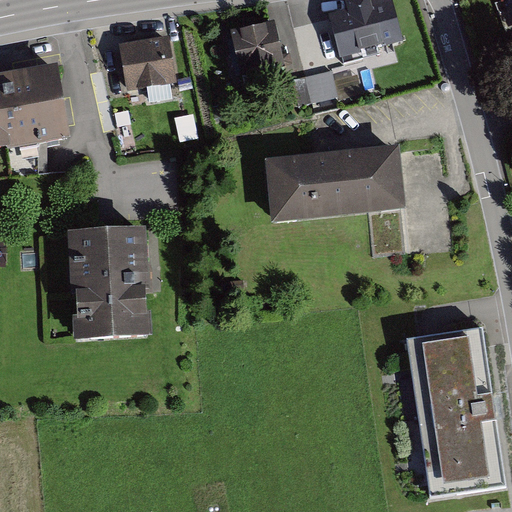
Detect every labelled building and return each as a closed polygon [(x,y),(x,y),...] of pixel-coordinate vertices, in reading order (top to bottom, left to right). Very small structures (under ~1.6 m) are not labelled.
[(347,11),(331,16),(345,67),(381,57),(379,51),(404,44),(392,0),(365,0),(346,5),(347,11)] [(267,27),(231,37),(246,92),(290,81),(280,45),(273,47),(267,27)] [(169,38),(119,47),(127,94),(177,85),(169,38)] [(58,68),(0,78),(0,154),(70,143),(58,68)] [(333,72),(293,81),(300,107),(339,98),(333,72)] [(194,116),(175,120),(180,144),(199,140),(194,116)] [(400,150),(266,164),(272,227),(370,217),(375,258),(404,255),(399,214),(407,214),(400,150)] [(148,230),(70,235),(76,343),(154,338),(148,230)] [(484,331),(409,343),(433,503),(508,492),(484,331)]
